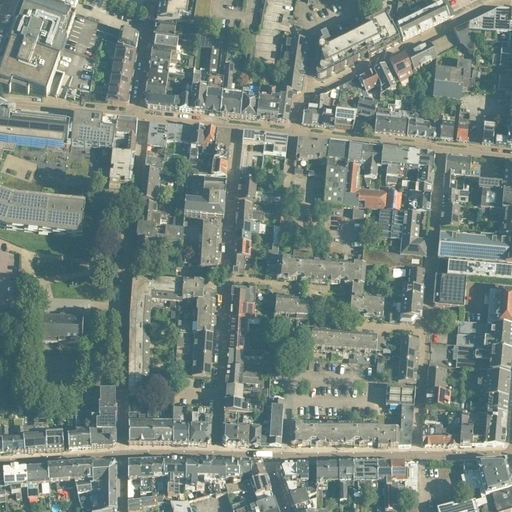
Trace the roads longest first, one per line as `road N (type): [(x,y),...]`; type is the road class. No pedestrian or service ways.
road 1 (residential): [(143,117),(120,338),(122,455)]
road 2 (residential): [(236,127),(215,455)]
road 3 (residential): [(415,456),(440,149)]
road 4 (residential): [(511,4),(496,3),(300,99),(294,134)]
road 5 (residential): [(415,456),(266,456)]
road 6 (residential): [(440,149),(294,134)]
road 7 (residential): [(135,116),(0,102)]
road 8 (unknown): [(9,189),(35,194),(60,187),(78,110)]
road 9 (residential): [(122,455),(0,463)]
